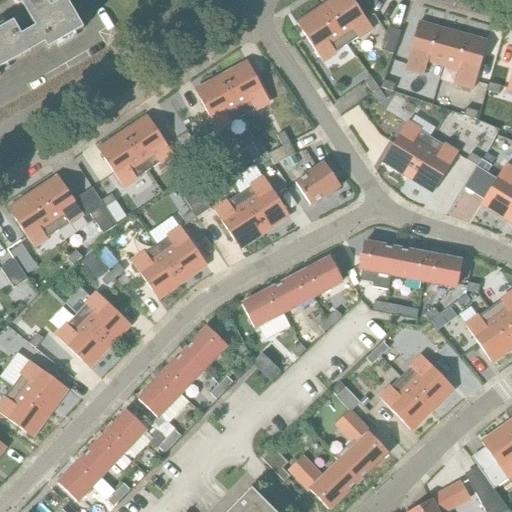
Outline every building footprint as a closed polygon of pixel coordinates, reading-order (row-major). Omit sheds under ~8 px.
[(0,70),(45,45),(48,50),(84,30),(66,0),(59,0),(29,18),(35,28),(22,36),(14,22),(0,30),(0,70)] [(19,0),(29,18),(59,0),(19,0)] [(351,0),(335,0),(322,9),(347,46),(372,30),(351,0)] [(322,9),(297,25),(322,63),(347,46),(322,9)] [(418,24),(406,71),(425,76),(428,62),(443,66),(452,34),(418,24)] [(389,29),(381,51),(393,56),(401,33),(389,29)] [(452,34),(443,66),(459,70),(456,84),(474,89),(486,44),(452,34)] [(247,64),(222,79),(243,118),(269,103),(247,64)] [(222,79),(196,93),(217,132),(243,118),(222,79)] [(372,80),(365,84),(372,94),(379,90),(372,80)] [(382,82),(380,89),(391,93),(394,86),(382,82)] [(489,84),(487,92),(498,95),(501,88),(489,84)] [(379,90),(372,95),(379,104),(385,100),(379,90)] [(466,110),(464,117),(476,121),(478,113),(466,110)] [(148,119),(123,135),(148,172),(172,156),(148,119)] [(407,124),(383,162),(409,178),(432,140),(407,124)] [(284,133),(277,137),(283,148),(290,144),(284,133)] [(123,135),(98,151),(123,189),(148,172),(123,135)] [(205,138),(194,143),(198,150),(209,145),(205,138)] [(432,140),(409,178),(433,193),(457,155),(432,140)] [(194,143),(184,149),(188,156),(198,150),(194,143)] [(290,144),(268,155),(271,160),(274,166),(295,155),(290,144)] [(91,152),(78,160),(92,184),(105,176),(91,152)] [(267,153),(257,159),(260,166),(271,160),(268,155),(267,153)] [(471,154),(466,161),(476,167),(480,161),(471,154)] [(481,161),(477,168),(487,174),(491,167),(481,161)] [(325,165),(295,184),(310,206),(339,187),(325,165)] [(511,171),(505,167),(481,205),(507,221),(511,211),(511,171)] [(58,178),(33,195),(58,232),(83,216),(58,178)] [(264,180),(239,196),(264,233),(288,217),(264,180)] [(197,190),(183,199),(192,213),(196,219),(210,210),(197,190)] [(33,195),(9,211),(33,248),(58,232),(33,195)] [(112,196),(101,203),(106,209),(116,203),(112,196)] [(239,196),(214,212),(239,249),(264,233),(239,196)] [(104,206),(90,215),(103,236),(117,226),(104,206)] [(192,213),(182,219),(186,226),(196,219),(192,213)] [(181,229),(156,246),(182,283),(206,266),(181,229)] [(363,244),(358,270),(363,270),(360,282),(373,285),(375,273),(391,276),(396,250),(363,244)] [(156,246),(132,263),(158,300),(182,283),(156,246)] [(97,277),(115,265),(104,248),(86,260),(97,277)] [(396,250),(391,276),(424,282),(429,257),(396,250)] [(76,252),(67,261),(73,266),(81,258),(76,252)] [(429,257),(424,282),(457,289),(462,263),(429,257)] [(330,260),(301,275),(313,298),(342,283),(330,260)] [(13,261),(1,270),(14,290),(28,281),(14,261),(13,261)] [(119,266),(110,274),(115,280),(124,272),(119,266)] [(110,274),(101,282),(107,288),(115,280),(110,274)] [(301,275),(271,291),(283,314),(313,298),(301,275)] [(468,284),(466,292),(467,292),(478,294),(480,287),(468,284)] [(271,291),(242,306),(254,329),(283,314),(271,291)] [(511,294),(490,310),(511,341),(511,294)] [(97,295),(77,317),(109,347),(129,326),(97,295)] [(466,296),(456,303),(461,310),(471,303),(466,296)] [(374,303),(373,311),(384,313),(386,305),(374,303)] [(386,305),(384,313),(396,315),(397,307),(386,305)] [(434,309),(424,316),(429,323),(439,316),(434,309)] [(511,341),(490,310),(465,327),(491,364),(511,348),(511,341)] [(333,314),(327,320),(333,326),(339,320),(341,318),(336,312),(333,314)] [(77,317),(56,338),(88,369),(109,347),(77,317)] [(327,320),(319,328),(324,334),(333,326),(327,320)] [(207,329),(184,353),(203,371),(226,347),(222,343),(207,329)] [(37,335),(29,345),(35,350),(43,340),(37,335)] [(300,345),(291,354),(297,359),(305,351),(300,345)] [(383,345),(374,354),(380,360),(389,351),(383,345)] [(172,366),(161,377),(180,395),(203,371),(184,353),(172,366)] [(374,354),(366,362),(371,368),(380,360),(374,354)] [(422,358),(401,379),(432,411),(453,390),(422,358)] [(31,364),(13,388),(49,414),(67,390),(31,364)] [(161,377),(138,401),(146,409),(157,419),(180,395),(161,377)] [(227,378),(218,387),(224,393),(232,384),(227,378)] [(401,379),(379,399),(410,432),(432,411),(401,379)] [(340,383),(331,392),(336,398),(345,389),(340,383)] [(218,387),(211,395),(216,400),(224,393),(218,387)] [(13,388),(0,405),(0,415),(32,438),(49,414),(13,388)] [(127,413),(104,437),(123,455),(146,431),(127,413)] [(353,442),(335,459),(339,464),(357,483),(387,454),(348,414),(337,425),(353,442)] [(511,435),(506,427),(482,444),(485,449),(496,464),(491,468),(482,474),(490,486),(494,492),(511,479),(511,435)] [(175,432),(167,441),(172,446),(180,438),(175,432)] [(104,437),(81,461),(100,479),(123,455),(104,437)] [(167,441),(159,449),(164,455),(172,446),(167,441)] [(301,459),(289,471),(328,511),(357,483),(339,464),(322,480),(301,459)] [(81,461),(58,485),(77,503),(100,479),(81,461)] [(430,502),(411,511),(445,511),(469,499),(461,484),(430,502)] [(124,486),(116,494),(121,500),(129,491),(124,486)] [(489,486),(475,494),(484,511),(504,511),(507,510),(494,492),(490,486),(489,486)] [(273,511),(251,490),(251,489),(228,511),(273,511)] [(116,494),(108,503),(113,508),(121,500),(116,494)]
